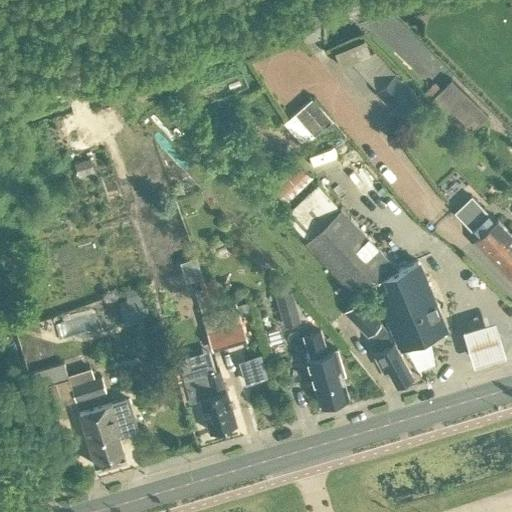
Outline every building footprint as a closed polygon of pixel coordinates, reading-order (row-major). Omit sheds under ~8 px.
[(364,39),(335,51),(341,66),(370,54),(364,39)] [(419,96),(395,71),(375,91),(398,115),(419,96)] [(488,114),(451,78),(431,98),(468,134),(488,114)] [(333,118),(312,95),(294,112),(315,134),(333,118)] [(432,120),(440,129),(448,121),(440,112),(432,120)] [(282,208),(314,177),(292,154),(260,185),(282,208)] [(215,176),(226,166),(217,156),(206,166),(215,176)] [(284,213),(308,238),(306,240),(357,293),(372,279),(400,345),(446,326),(418,259),(398,268),(340,206),(339,207),(317,182),(284,213)] [(477,235),(495,219),(471,194),(454,210),(477,235)] [(477,235),(473,240),(511,280),(511,231),(498,217),(495,219),(477,235)] [(284,324),(298,320),(290,290),(276,294),(284,324)] [(142,293),(118,301),(124,320),(148,312),(142,293)] [(367,334),(381,320),(359,297),(344,310),(367,334)] [(213,348),(248,337),(242,318),(207,329),(213,348)] [(380,347),(373,351),(380,363),(384,360),(396,382),(412,373),(386,328),(382,322),(378,325),(381,331),(374,335),(380,347)] [(496,322),(464,332),(475,368),(508,359),(496,322)] [(310,355),(306,356),(320,402),(347,394),(344,383),(342,373),(345,372),(338,348),(328,350),(323,329),(304,334),(310,355)] [(43,356),(56,352),(51,337),(38,340),(43,356)] [(209,431),(235,423),(220,368),(205,372),(205,371),(182,377),(188,399),(199,396),(209,431)] [(62,403),(106,391),(101,374),(71,383),(69,376),(55,380),(62,403)] [(95,465),(124,456),(118,434),(137,428),(127,397),(79,411),(95,465)]
